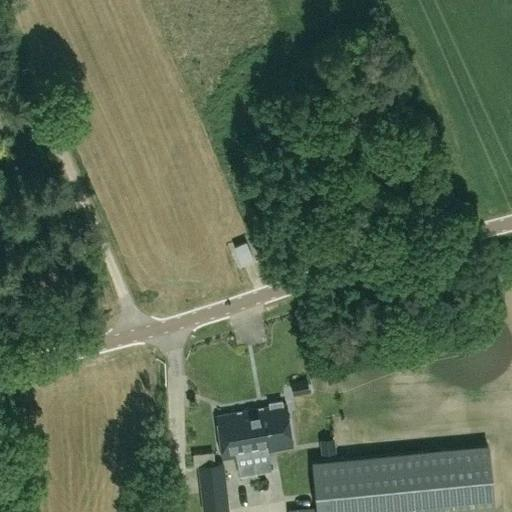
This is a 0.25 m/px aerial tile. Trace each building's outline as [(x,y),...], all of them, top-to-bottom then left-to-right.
[(251,256),(245,240),(233,245),(240,261),(251,256)] [(243,323),(247,343),(266,340),(262,319),(243,323)] [(290,383),(292,396),(310,393),(307,379),(290,383)] [(224,457),(291,445),(284,405),(217,417),(224,457)] [(295,511),(485,511),(493,511),(486,449),(312,464),(316,510),(295,511)] [(215,511),(227,511),(222,463),(199,466),(203,511),(215,511)]
